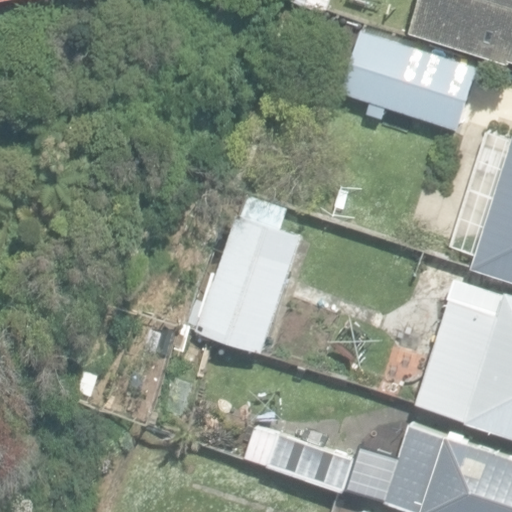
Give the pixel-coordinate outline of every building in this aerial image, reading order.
[(511,0),(421,0),(412,31),(511,62),(511,0)] [(390,103),(463,126),(483,63),(366,26),(346,89),(375,98),(371,112),(385,116),(390,103)] [(511,163),(480,264),(511,273),(511,163)] [(201,326),(268,350),(309,234),(242,211),(201,326)] [(511,429),(511,292),(463,277),(423,402),(511,429)] [(391,499),(430,511),(511,511),(511,451),(415,422),(391,499)] [(273,458),(348,482),(357,453),(282,429),(273,458)]
